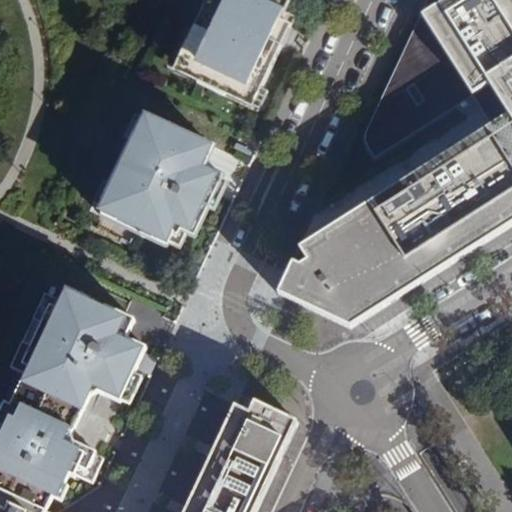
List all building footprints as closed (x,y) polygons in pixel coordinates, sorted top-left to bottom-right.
[(217,0),(210,15),(203,12),(178,66),(201,77),(198,83),(225,97),(228,90),(256,104),(282,48),(271,43),(285,13),(258,0),(217,0)] [(210,15),(217,0),(209,0),(203,12),(210,15)] [(290,0),(258,0),(285,13),(290,0)] [(511,0),(428,0),(368,128),(366,134),(365,142),(367,149),(375,159),(487,90),(500,110),(506,120),(455,152),(299,249),(307,262),(300,266),(293,262),(278,295),(351,329),(511,226),(511,0)] [(211,146),(152,117),(144,134),(135,130),(104,196),(110,199),(102,217),(139,234),(141,228),(150,232),(147,238),(166,247),(175,229),(194,238),(215,194),(194,183),(202,166),(211,146)] [(223,177),(202,166),(194,183),(215,194),(223,177)] [(141,228),(139,234),(147,238),(150,232),(141,228)] [(57,310),(50,307),(41,328),(47,331),(38,349),(33,346),(16,380),(19,381),(8,406),(5,405),(0,415),(0,428),(1,429),(0,430),(0,491),(43,511),(47,511),(54,499),(62,503),(69,488),(68,487),(71,481),(77,483),(78,481),(84,483),(98,455),(75,444),(73,438),(94,392),(121,404),(147,349),(121,337),(129,318),(66,289),(57,310)] [(256,511),(298,423),(257,404),(252,415),(234,406),(187,507),(188,508),(186,511),(43,511),(0,491),(0,511),(256,511)]
